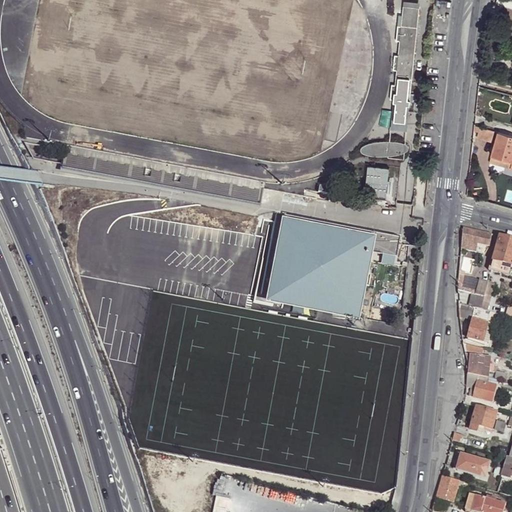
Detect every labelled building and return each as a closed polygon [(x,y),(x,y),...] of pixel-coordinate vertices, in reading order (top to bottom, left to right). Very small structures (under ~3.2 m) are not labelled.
[(415,11),(403,10),(391,122),(403,123),(415,11)] [(391,122),(390,132),(402,134),(403,123),(391,122)] [(480,127),(479,132),(478,138),(495,143),(498,132),(480,127)] [(511,136),(498,132),(495,143),(491,156),(511,162),(511,163),(511,167),(511,136)] [(362,157),(406,155),(405,141),(362,144),(362,157)] [(511,167),(511,163),(511,162),(491,156),(490,161),(491,162),(490,163),(508,168),(506,172),(511,173),(511,167)] [(366,193),(387,195),(389,167),(369,165),(366,193)] [(366,240),(358,283),(369,285),(371,273),(367,273),(371,248),(370,248),(373,231),(283,213),(277,243),(282,244),(286,225),(366,240)] [(352,315),(358,283),(366,240),(286,225),(282,244),(272,299),(283,301),(352,315)] [(489,247),(491,235),(463,227),(460,249),(476,253),(477,244),(489,247)] [(370,248),(371,248),(396,254),(400,236),(373,231),(370,248)] [(511,240),(500,237),(497,249),(494,247),(491,261),(511,267),(511,240)] [(511,276),(511,271),(511,267),(491,261),(488,270),(511,276)] [(457,286),(458,291),(461,292),(472,295),(475,296),(480,280),(459,274),(457,286)] [(480,280),(475,296),(484,298),(485,295),(486,292),(489,282),(480,280)] [(475,308),(481,310),(484,298),(475,296),(472,295),(469,307),(472,307),(475,308)] [(459,304),(460,317),(472,320),(474,312),(475,308),(472,307),(471,311),(469,310),(469,307),(459,304)] [(487,324),(490,313),(481,310),(475,308),(474,312),(472,320),(467,339),(483,342),(487,324)] [(493,325),(487,324),(483,342),(489,344),(493,325)] [(462,343),(464,352),(467,352),(467,353),(482,353),(484,349),(462,343)] [(465,355),(465,375),(477,376),(479,376),(486,377),(487,377),(488,372),(492,372),(493,367),(493,365),(496,365),(497,358),(465,355)] [(496,372),(495,379),(497,379),(505,380),(506,374),(496,372)] [(465,375),(466,386),(475,388),(474,389),(471,388),(469,396),(492,402),(495,392),(489,390),(488,389),(489,385),(479,381),(477,381),(477,376),(465,375)] [(492,430),(497,413),(476,407),(470,430),(483,433),(484,428),(492,430)] [(454,431),(452,440),(459,441),(460,436),(461,433),(454,431)] [(460,454),(456,470),(484,478),(489,462),(460,454)] [(511,457),(510,457),(507,456),(506,459),(504,458),(500,474),(501,474),(501,476),(511,479),(511,475),(511,457)] [(500,474),(504,458),(499,457),(494,472),(500,474)] [(459,481),(441,476),(436,498),(453,503),(459,481)] [(180,480),(173,510),(182,511),(204,511),(210,486),(180,480)] [(453,503),(436,498),(435,501),(457,507),(464,483),(459,481),(453,503)] [(471,511),(503,511),(506,506),(470,496),(466,510),(471,511)]
